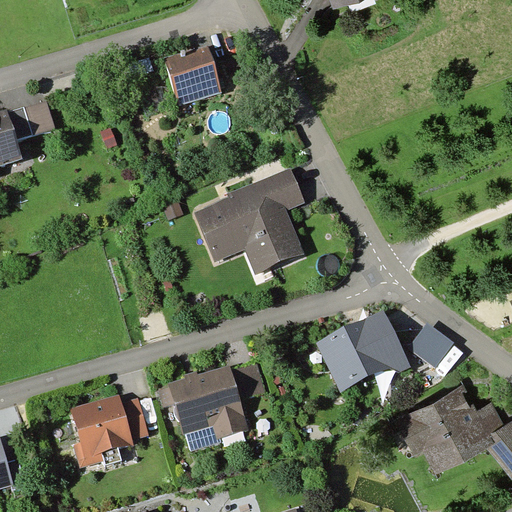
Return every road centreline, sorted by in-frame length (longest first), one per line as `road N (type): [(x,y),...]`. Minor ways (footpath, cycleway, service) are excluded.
road 1 (residential): [(389,277),(352,296),(0,399)]
road 2 (residential): [(243,7),(389,277)]
road 3 (residential): [(243,7),(0,79)]
road 4 (residential): [(389,277),(511,371)]
road 5 (track): [(389,277),(407,249),(511,204)]
